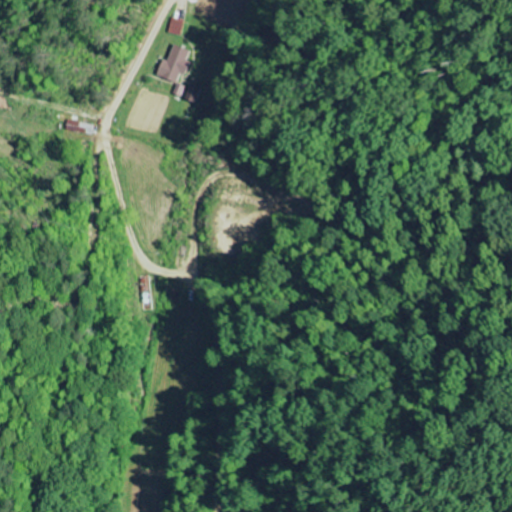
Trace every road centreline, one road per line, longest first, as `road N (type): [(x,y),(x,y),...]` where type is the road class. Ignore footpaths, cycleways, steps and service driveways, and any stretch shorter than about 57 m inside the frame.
road 1 (residential): [(44,511),(112,278),(120,206),(104,126),(167,0)]
road 2 (residential): [(120,206),(140,256),(200,320),(222,489),(232,511)]
